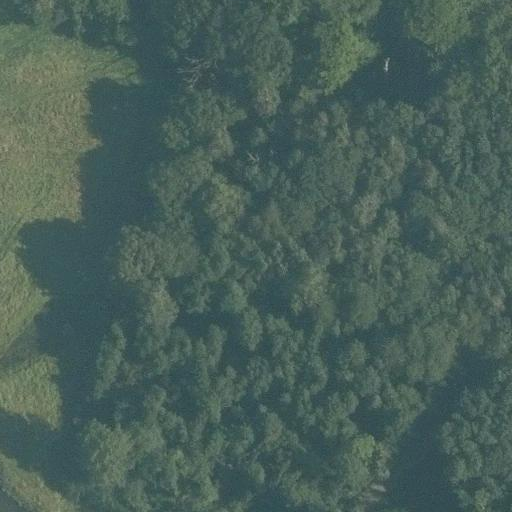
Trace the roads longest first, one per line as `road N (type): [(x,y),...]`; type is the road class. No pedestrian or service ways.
road 1 (track): [(511,78),(141,0)]
road 2 (unclassified): [(357,511),(511,379)]
